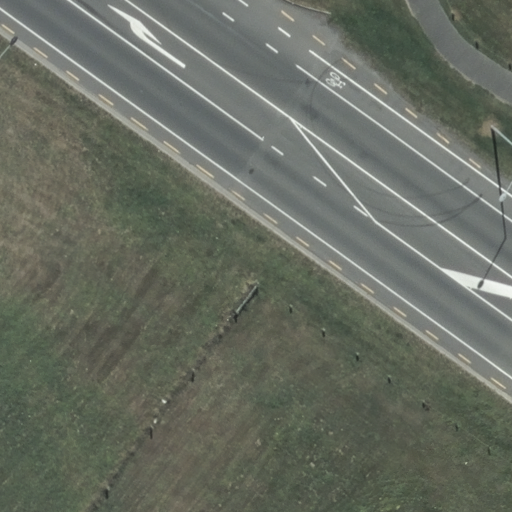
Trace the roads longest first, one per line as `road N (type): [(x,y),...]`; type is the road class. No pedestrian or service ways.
road 1 (secondary): [(511,348),(36,7)]
road 2 (secondary): [(166,0),(511,249)]
